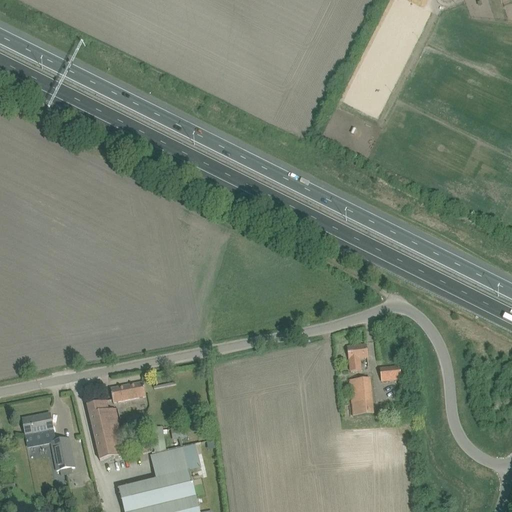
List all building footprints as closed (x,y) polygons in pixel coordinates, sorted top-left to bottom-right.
[(347,348),(349,358),(349,360),(350,372),(361,371),(359,359),(367,358),(366,346),(347,348)] [(380,369),(382,382),(401,380),(399,367),(380,369)] [(372,415),(370,378),(348,379),(350,416),(372,415)] [(110,389),(112,399),(113,403),(146,397),(143,383),(110,389)] [(87,407),(101,462),(124,456),(113,410),(108,411),(106,402),(87,407)] [(22,420),(24,430),(26,438),(53,432),(50,415),(22,420)] [(170,430),(172,441),(187,438),(184,427),(170,430)] [(152,432),(148,433),(151,452),(155,451),(155,454),(166,452),(162,428),(152,430),(152,432)] [(50,442),(56,471),(75,468),(70,438),(50,442)] [(27,449),(30,458),(39,455),(37,446),(27,449)] [(199,511),(184,451),(163,456),(151,459),(157,481),(119,490),(124,511),(199,511)]
